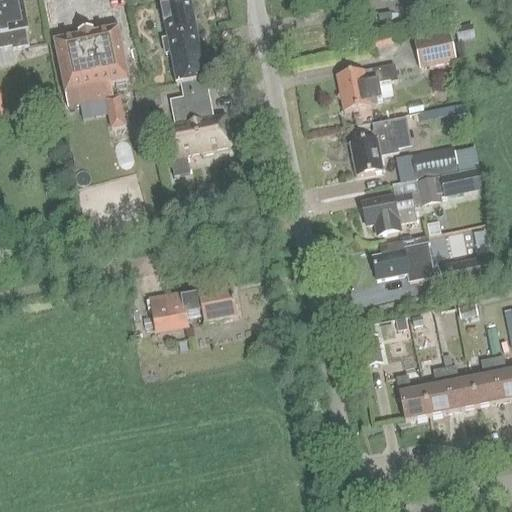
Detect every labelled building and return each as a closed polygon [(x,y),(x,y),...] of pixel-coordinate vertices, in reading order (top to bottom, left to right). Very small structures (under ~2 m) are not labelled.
[(22,0),(6,0),(4,0),(4,3),(0,3),(0,51),(14,48),(15,51),(29,49),(26,32),(28,32),(22,0)] [(201,50),(190,0),(173,0),(159,3),(176,86),(182,85),(206,80),(201,50)] [(377,16),(378,22),(391,20),(390,14),(377,16)] [(455,30),(458,44),(456,45),(459,61),(467,59),(464,45),(475,43),(472,27),(455,30)] [(92,32),(90,33),(81,34),(79,35),(80,39),(54,44),(68,111),(80,109),(106,104),(109,117),(112,132),(125,129),(119,100),(113,101),(111,88),(130,84),(119,31),(93,36),(92,32)] [(449,36),(414,43),(420,70),(455,63),(449,36)] [(395,67),(338,79),(345,115),(372,109),(371,105),(383,103),(380,87),(399,83),(395,67)] [(206,80),(182,85),(185,100),(172,102),(177,128),(164,131),(170,160),(231,148),(225,119),(214,121),(206,80)] [(160,106),(158,93),(149,95),(152,108),(160,106)] [(399,155),(397,146),(411,143),(406,120),(373,127),(376,140),(350,145),(357,178),(383,173),(380,158),(399,155)] [(454,149),(412,157),(417,181),(458,173),(455,155),(454,149)] [(440,179),(437,180),(442,201),(444,201),(482,193),(477,172),(440,179)] [(367,228),(381,225),(383,237),(401,234),(400,227),(417,224),(414,208),(422,206),(422,208),(442,204),(442,201),(437,180),(418,184),(420,194),(394,199),(362,205),(367,228)] [(428,247),(429,247),(428,240),(383,248),(385,258),(373,260),(377,283),(408,277),(410,285),(434,280),(428,247)] [(489,286),(502,284),(497,257),(494,258),(484,259),(485,262),(489,286)] [(445,269),(450,293),(489,286),(485,262),(445,269)] [(204,327),(238,320),(232,293),(198,300),(197,294),(149,304),(153,320),(153,323),(156,338),(188,331),(185,319),(201,315),(204,327)] [(478,319),(476,307),(458,312),(460,323),(478,319)] [(143,322),(145,331),(155,329),(153,323),(153,320),(143,322)] [(287,345),(274,335),(266,345),(279,355),(287,345)] [(382,362),(378,337),(365,340),(369,365),(382,362)] [(511,374),(507,376),(504,361),(492,363),(501,405),(511,402),(511,374)] [(481,366),(484,380),(472,383),(477,410),(501,405),(492,363),(481,366)] [(459,385),(456,370),(445,372),(453,414),(477,410),(472,383),(459,385)] [(432,374),(436,390),(424,392),(429,419),(453,414),(445,372),(432,374)] [(411,395),(408,379),(396,382),(405,424),(429,419),(424,392),(411,395)]
